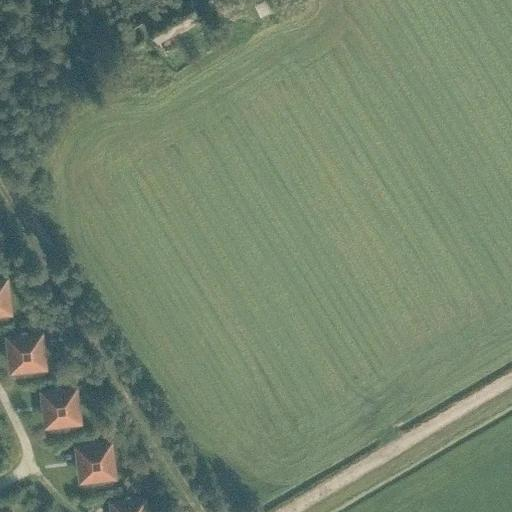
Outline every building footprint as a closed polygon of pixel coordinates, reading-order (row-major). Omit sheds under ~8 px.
[(210,13),(201,0),(168,0),(165,2),(168,6),(147,19),(160,39),(180,26),(183,30),(210,13)] [(289,0),(288,0),(252,0),(258,13),(289,0)] [(0,309),(7,309),(6,298),(8,295),(8,291),(5,289),(3,278),(0,278),(0,309)] [(8,336),(11,367),(22,366),(25,368),(29,368),(31,365),(42,363),(41,353),(43,350),(43,346),(40,344),(38,333),(28,334),(25,332),(21,332),(19,335),(8,336)] [(42,391),(46,422),(57,420),(60,423),(63,422),(66,419),(77,418),(75,407),(78,404),(77,401),(74,398),(73,387),(62,389),(59,386),(55,387),(53,390),(42,391)] [(77,446),(81,476),(92,474),(95,476),(99,476),(101,473),(111,471),(110,461),(112,458),(111,454),(109,452),(107,441),(96,443),(93,441),(90,441),(87,444),(77,446)] [(111,501),(112,511),(146,511),(147,510),(144,508),(142,497),(131,498),(129,496),(125,496),(122,499),(111,501)]
